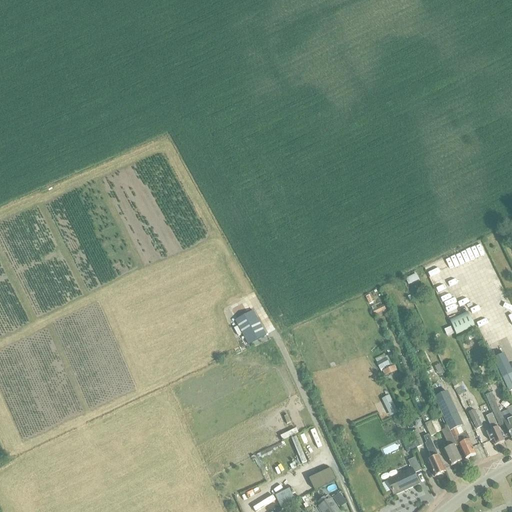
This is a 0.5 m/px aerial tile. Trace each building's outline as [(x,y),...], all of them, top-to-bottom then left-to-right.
[(410,284),(421,280),(419,273),(408,277),(410,284)] [(436,284),(441,292),(449,288),(444,279),(436,284)] [(449,291),(441,294),(445,303),(452,299),(449,291)] [(383,306),(372,311),(374,315),(385,310),(383,306)] [(474,314),(482,311),(481,306),(472,310),(474,314)] [(253,312),(236,321),(249,345),(266,336),(253,312)] [(458,334),(475,327),(469,312),(452,318),(458,334)] [(479,322),(483,332),(491,329),(487,319),(479,322)] [(453,326),(446,328),(449,336),(456,334),(453,326)] [(384,355),(375,360),(378,364),(377,365),(381,373),(383,372),(394,366),(396,365),(390,355),(385,357),(384,355)] [(511,391),(511,371),(504,355),(494,360),(510,392),(511,391)] [(394,366),(383,372),(385,377),(397,371),(394,366)] [(448,392),(435,398),(444,416),(449,427),(453,435),(457,445),(457,447),(460,446),(466,459),(477,454),(470,440),(464,443),(457,429),(464,426),(460,416),(448,392)] [(497,419),(502,416),(492,394),(486,396),(497,419)] [(381,400),(390,416),(390,417),(398,413),(389,396),(381,400)] [(474,409),(468,412),(476,430),(482,427),(474,409)] [(497,423),(492,414),(488,416),(494,431),(487,434),(491,442),(493,442),(495,447),(505,443),(497,423)] [(426,425),(430,435),(431,437),(437,434),(432,422),(425,424),(426,425)] [(297,427),(282,434),(285,439),(300,432),(297,427)] [(449,427),(442,431),(445,439),(450,448),(444,451),(451,466),(462,461),(455,446),(457,445),(453,435),(449,427)] [(411,433),(417,446),(423,443),(417,430),(411,433)] [(429,435),(424,437),(426,443),(425,443),(431,457),(434,456),(435,458),(428,461),(435,477),(446,472),(429,435)] [(403,474),(388,482),(395,496),(420,484),(415,474),(422,471),(415,458),(408,461),(412,470),(403,474)] [(349,464),(343,466),(346,472),(351,470),(349,464)] [(330,470),(309,480),(315,492),(336,481),(330,470)] [(336,484),(328,488),(330,493),(338,489),(336,484)] [(277,494),(282,505),(297,498),(292,488),(277,494)] [(304,496),(306,503),(315,499),(312,492),(304,496)] [(338,511),(330,500),(319,507),(321,511),(338,511)]
